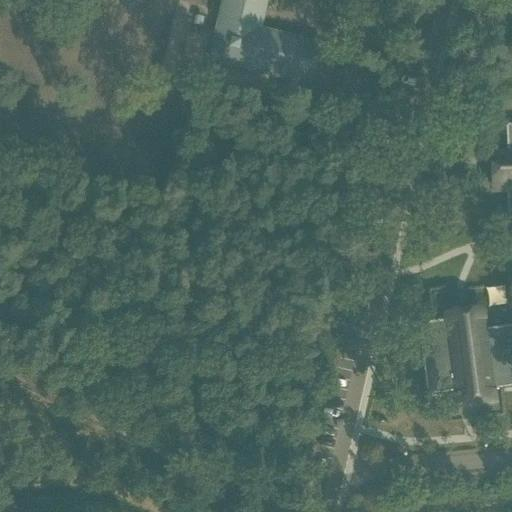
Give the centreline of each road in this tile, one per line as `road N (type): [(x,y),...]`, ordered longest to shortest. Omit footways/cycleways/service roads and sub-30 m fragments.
road 1 (residential): [(448,0),(337,476)]
road 2 (residential): [(337,476),(511,459)]
